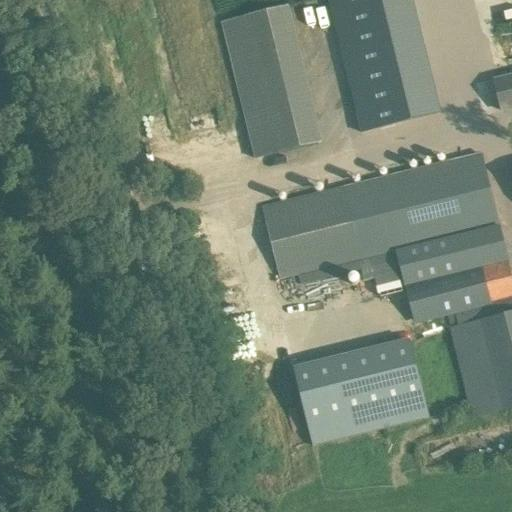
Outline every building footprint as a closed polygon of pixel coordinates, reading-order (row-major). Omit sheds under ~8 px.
[(414,0),(333,0),(364,133),(441,115),(414,0)] [(319,143),(288,5),(225,20),(256,157),(319,143)] [(511,74),(492,79),(501,113),(511,110),(511,74)] [(511,280),(485,155),(478,155),(265,199),(289,288),(398,270),(416,319),(449,315),(474,415),(511,405),(511,280)] [(430,419),(428,412),(410,338),(293,367),(309,433),(313,447),(313,448),(396,427),(430,419)]
